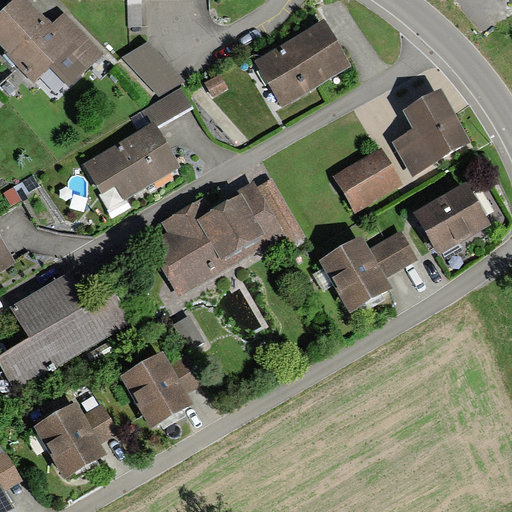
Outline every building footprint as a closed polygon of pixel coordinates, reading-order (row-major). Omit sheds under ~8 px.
[(26,0),(17,0),(0,16),(0,47),(37,86),(51,72),(69,91),(105,57),(64,14),(51,26),(26,0)] [(257,65),(284,108),(349,67),(322,24),(257,65)] [(147,44),(121,60),(158,100),(184,84),(147,44)] [(219,77),(206,86),(213,98),(227,89),(219,77)] [(183,89),(142,112),(150,126),(154,124),(157,129),(194,109),(183,89)] [(439,97),(403,118),(412,134),(393,145),(413,179),(441,163),(468,146),(439,97)] [(83,165),(102,196),(116,188),(124,201),(180,169),(157,129),(154,124),(150,126),(83,165)] [(380,153),(335,179),(355,213),(400,187),(380,153)] [(167,235),(149,245),(179,298),(283,238),(255,190),(251,183),(241,189),(235,180),(160,223),(167,235)] [(272,180),(255,190),(283,238),(291,253),(308,244),(272,180)] [(465,187),(414,216),(438,257),(489,228),(465,187)] [(416,227),(405,233),(424,267),(435,261),(416,227)] [(368,250),(385,279),(417,263),(401,232),(368,250)] [(0,272),(15,263),(0,239),(0,272)] [(363,242),(321,266),(351,318),(393,293),(385,279),(368,250),(363,242)] [(88,309),(68,276),(10,311),(29,344),(0,361),(0,363),(17,391),(129,323),(111,295),(88,309)] [(189,319),(177,327),(192,351),(204,343),(189,319)] [(165,356),(121,382),(151,434),(195,408),(187,394),(201,386),(186,361),(172,369),(165,356)] [(76,404),(35,429),(66,483),(105,460),(97,446),(118,434),(101,406),(83,417),(76,404)] [(0,511),(15,511),(4,493),(21,483),(4,454),(0,456),(0,511)]
